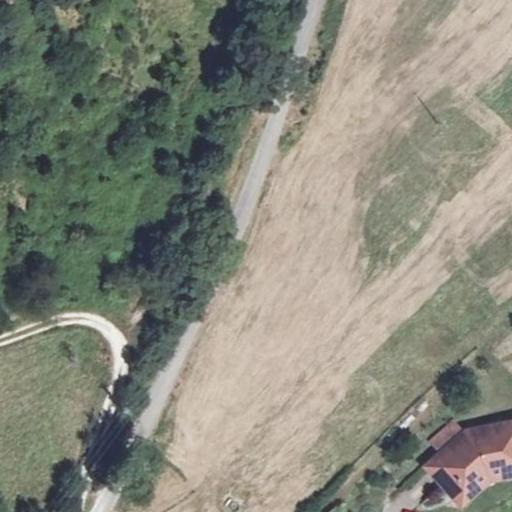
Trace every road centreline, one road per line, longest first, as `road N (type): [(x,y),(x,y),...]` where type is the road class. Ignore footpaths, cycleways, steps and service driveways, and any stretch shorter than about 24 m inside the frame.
road 1 (unclassified): [(314,0),(218,270),(95,511)]
road 2 (track): [(80,511),(116,384),(118,344),(95,324),(70,319),(0,341)]
